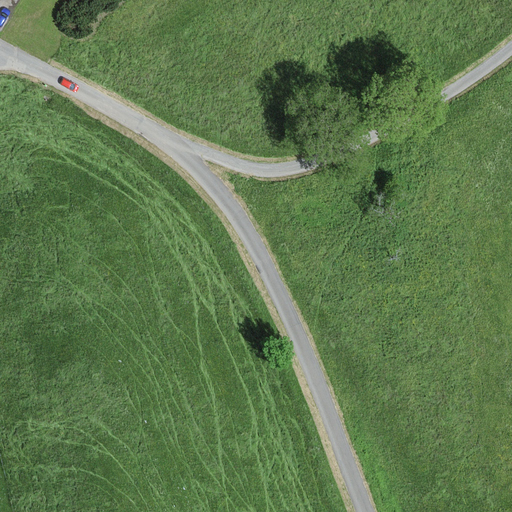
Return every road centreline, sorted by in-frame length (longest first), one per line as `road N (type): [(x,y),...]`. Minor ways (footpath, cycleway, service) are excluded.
road 1 (unclassified): [(179,150),(258,253),(364,511)]
road 2 (track): [(511,46),(368,141),(307,165),(261,173),(179,150)]
road 3 (unclassified): [(179,150),(0,46)]
